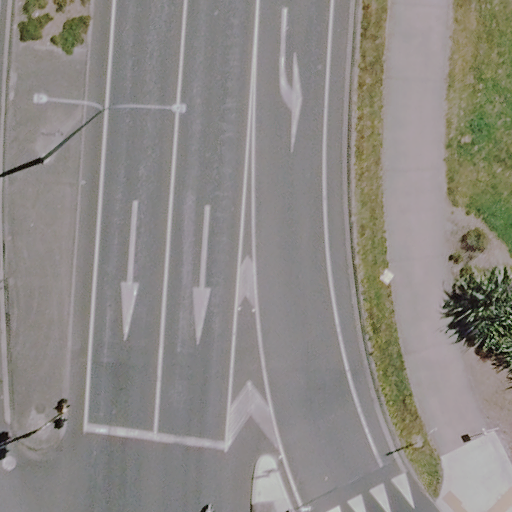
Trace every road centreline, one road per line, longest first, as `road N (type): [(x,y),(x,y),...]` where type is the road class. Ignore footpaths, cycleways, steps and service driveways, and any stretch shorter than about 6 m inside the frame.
road 1 (primary): [(302,0),(291,258),(337,481),(357,511)]
road 2 (primary): [(194,0),(162,511)]
